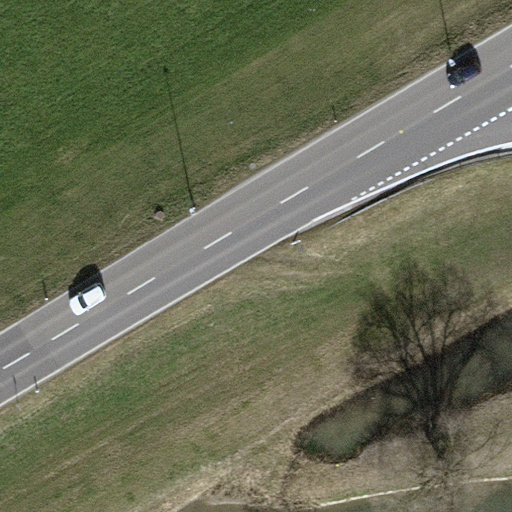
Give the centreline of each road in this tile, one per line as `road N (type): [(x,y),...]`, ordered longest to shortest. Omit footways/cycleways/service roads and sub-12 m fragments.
road 1 (secondary): [(0,371),(408,128)]
road 2 (secondary): [(408,128),(511,67)]
